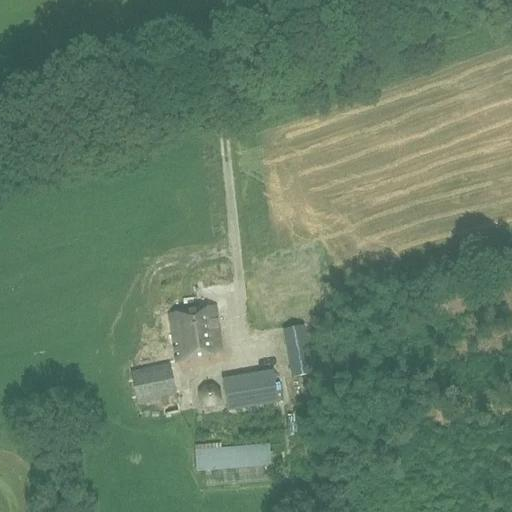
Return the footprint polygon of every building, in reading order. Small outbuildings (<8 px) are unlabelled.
[(221,356),(213,310),(168,317),(176,363),(221,356)] [(283,332),(292,379),(312,375),(303,328),(283,332)] [(129,374),(137,407),(160,401),(164,417),(179,413),(168,365),(129,374)] [(272,372),(222,381),(227,412),(278,404),(277,401),(283,399),(278,369),(272,370),(272,372)] [(203,473),(204,478),(270,472),(268,445),(194,452),(196,473),(203,473)]
